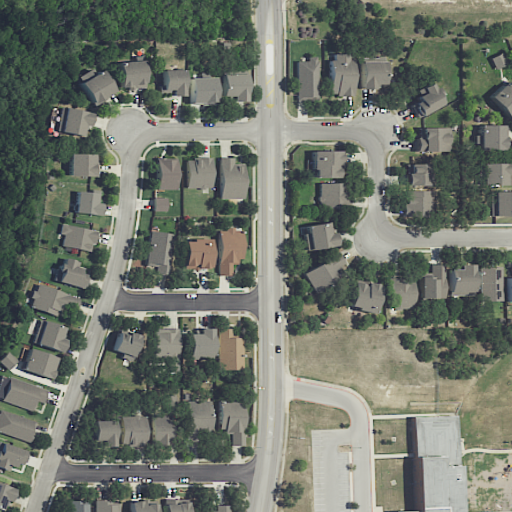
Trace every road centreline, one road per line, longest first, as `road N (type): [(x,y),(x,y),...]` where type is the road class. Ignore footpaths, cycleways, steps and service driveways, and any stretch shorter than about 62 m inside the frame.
road 1 (residential): [(35,511),(108,299),(137,140),(157,132),(378,131)]
road 2 (tertiary): [(260,511),(273,407),(271,130)]
road 3 (residential): [(378,131),(377,238),(511,236)]
road 4 (residential): [(50,471),(268,474)]
road 5 (residential): [(108,299),(274,302)]
